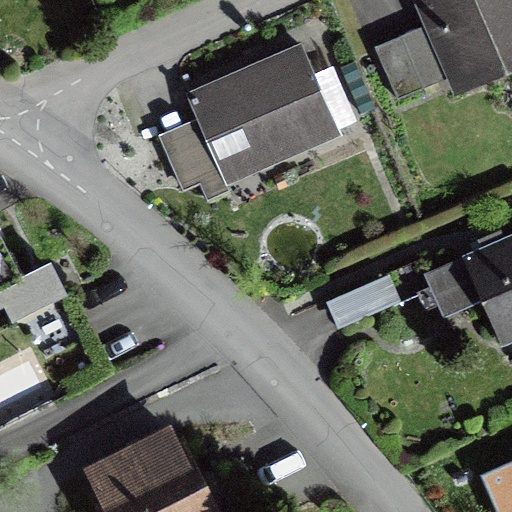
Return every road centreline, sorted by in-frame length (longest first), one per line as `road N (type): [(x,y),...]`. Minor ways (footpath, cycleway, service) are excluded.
road 1 (residential): [(393,511),(270,363),(169,259),(2,129)]
road 2 (residential): [(253,0),(114,61),(2,129)]
